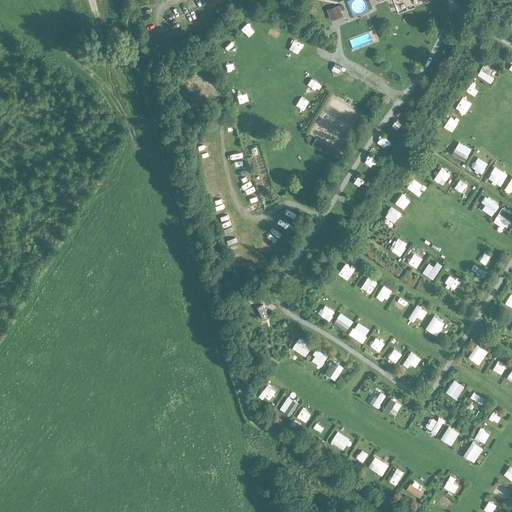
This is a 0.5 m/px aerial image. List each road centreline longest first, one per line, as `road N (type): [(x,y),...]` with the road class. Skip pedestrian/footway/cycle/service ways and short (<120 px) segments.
road 1 (track): [(0,350),(129,146),(107,90),(62,51),(30,0)]
road 2 (track): [(231,427),(138,113),(108,66),(101,31)]
road 3 (track): [(285,199),(262,218),(240,210),(213,83),(200,73),(171,71),(160,49)]
